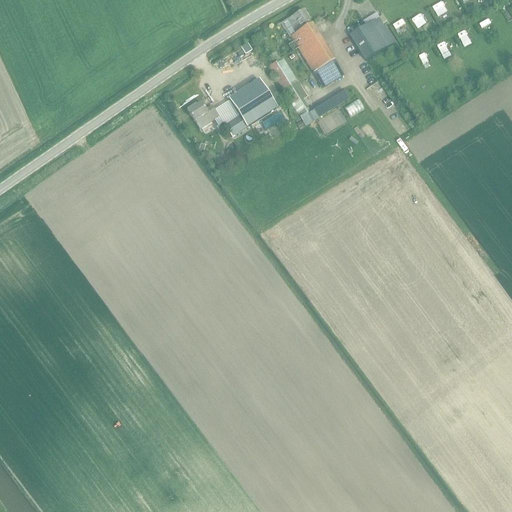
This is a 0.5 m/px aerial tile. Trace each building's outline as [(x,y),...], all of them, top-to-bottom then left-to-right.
[(434,0),(439,10),(451,5),(448,0),(434,0)] [(413,10),(417,19),(428,14),(425,6),(413,10)] [(311,24),(310,24),(302,11),(288,20),(296,33),(290,38),(313,74),(314,74),(323,88),(344,75),(311,24)] [(349,36),(365,62),(395,43),(383,24),(386,22),(382,16),(349,36)] [(411,17),(399,20),(401,32),(414,29),(411,17)] [(343,91),(308,113),(300,102),(307,98),(283,59),(268,68),(305,127),(349,100),(343,91)] [(400,62),(392,66),(397,75),(404,72),(400,62)] [(277,108),(259,80),(228,100),(239,117),(224,126),(231,138),(277,108)] [(211,107),(205,110),(201,104),(196,107),(195,105),(187,111),(195,122),(200,130),(219,118),(211,107)] [(281,129),(288,125),(279,112),(261,123),(266,130),(277,123),(281,129)]
